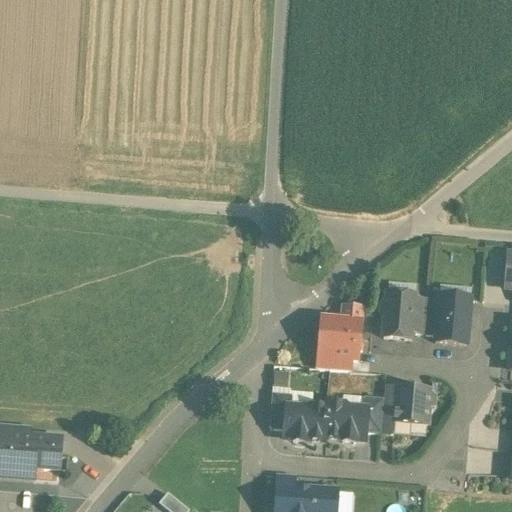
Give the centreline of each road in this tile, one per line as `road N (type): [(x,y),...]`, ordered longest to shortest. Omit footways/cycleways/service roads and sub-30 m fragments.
road 1 (residential): [(246,462),(421,474),(490,376)]
road 2 (track): [(267,221),(0,197)]
road 3 (residential): [(262,349),(189,406),(98,511)]
road 4 (residential): [(281,0),(267,221)]
road 5 (residential): [(408,236),(262,349)]
road 6 (residential): [(408,236),(267,221)]
road 7 (residential): [(408,236),(511,145)]
road 8 (residential): [(267,221),(262,349)]
